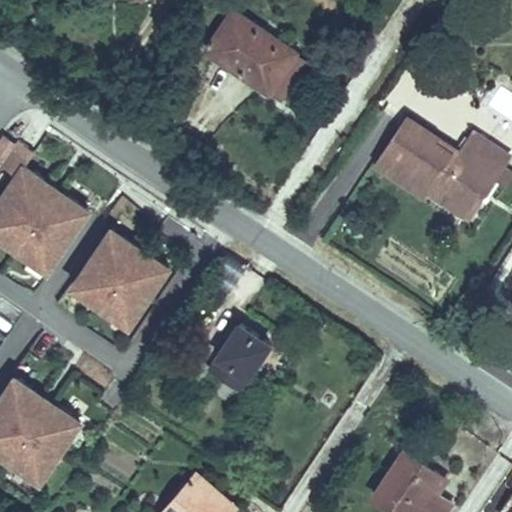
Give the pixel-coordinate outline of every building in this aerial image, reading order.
[(320,69),(228,8),(199,50),(290,112),(320,69)] [(429,135),(395,112),(363,160),(415,195),(420,188),(447,206),(466,180),(477,188),(488,172),(450,146),(445,153),(426,140),(429,135)] [(460,131),(450,146),(488,172),(498,157),(460,131)] [(0,139),(0,157),(11,142),(3,136),(0,139)] [(0,194),(0,238),(45,269),(83,211),(18,167),(29,151),(13,140),(0,157),(0,165),(13,175),(0,194)] [(477,188),(466,180),(447,206),(459,214),(477,188)] [(175,266),(116,226),(75,286),(134,325),(175,266)] [(217,244),(207,260),(235,279),(246,262),(217,244)] [(511,276),(503,271),(497,280),(511,289),(511,276)] [(268,340),(234,316),(201,361),(205,365),(236,389),(268,340)] [(187,387),(205,365),(201,361),(173,343),(155,364),(187,387)] [(90,422),(22,376),(0,409),(0,452),(48,484),(90,422)] [(449,475),(400,443),(368,493),(397,511),(440,511),(449,498),(439,492),(449,475)] [(207,511),(220,497),(188,471),(155,511),(207,511)] [(511,511),(511,485),(495,511),(511,511)] [(229,511),(233,508),(220,497),(207,511),(229,511)]
